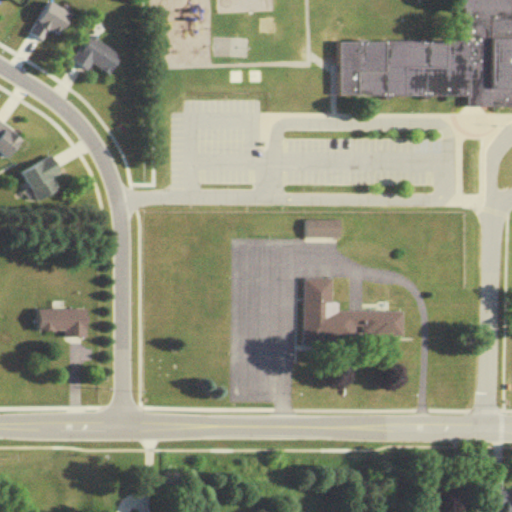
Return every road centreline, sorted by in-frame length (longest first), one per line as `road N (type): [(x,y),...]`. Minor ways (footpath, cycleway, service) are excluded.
road 1 (tertiary): [(511,431),(0,429)]
road 2 (residential): [(124,430),(121,202),(98,151),(62,109),(0,68)]
